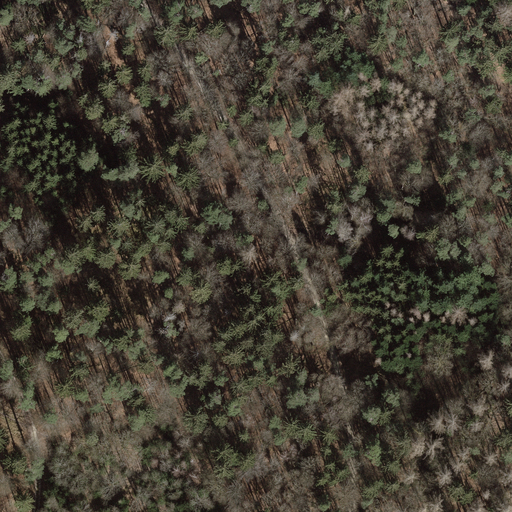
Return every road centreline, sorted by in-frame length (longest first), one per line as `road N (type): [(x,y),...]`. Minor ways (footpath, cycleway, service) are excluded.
road 1 (track): [(351,511),(329,334),(278,210),(199,75),(137,0)]
road 2 (track): [(511,141),(409,87),(350,46),(308,0)]
road 3 (track): [(32,511),(38,473),(20,394),(0,359)]
